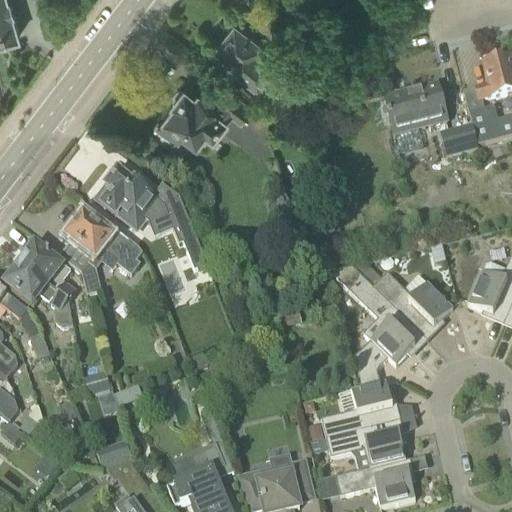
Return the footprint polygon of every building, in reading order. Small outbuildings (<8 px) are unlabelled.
[(13,12),(9,0),(0,0),(0,42),(2,42),(4,46),(12,44),(11,39),(19,37),(12,13),(13,12)] [(286,42),(272,31),(263,13),(259,0),(257,0),(258,0),(260,7),(243,29),(234,23),(231,27),(228,27),(226,30),(226,33),(218,44),(233,55),(227,62),(261,89),(266,83),(269,82),(279,70),(278,67),(270,61),(286,42)] [(314,48),(318,53),(330,43),(325,38),(314,48)] [(488,88),(474,92),(463,95),(477,149),(511,139),(511,75),(508,60),(482,67),(488,88)] [(447,126),(442,106),(437,87),(383,101),(393,140),(447,126)] [(242,118),(250,107),(231,93),(219,109),(198,93),(195,96),(184,88),(182,90),(177,91),(173,96),(174,101),(172,103),(174,104),(151,136),(170,151),(183,133),(203,148),(232,111),(242,118)] [(253,117),(248,123),(253,127),(268,127),(264,113),(253,117)] [(471,129),(440,137),(446,160),(477,152),(471,129)] [(111,196),(100,209),(115,221),(117,218),(136,233),(143,223),(149,228),(167,221),(172,234),(178,249),(183,247),(194,275),(207,269),(180,201),(162,188),(155,198),(159,201),(156,205),(148,198),(149,197),(134,186),(133,187),(117,175),(116,177),(112,177),(106,185),(106,190),(105,190),(105,191),(111,196)] [(113,234),(109,240),(99,232),(83,220),(75,230),(72,231),(69,234),(69,237),(66,241),(82,253),(94,262),(102,251),(119,264),(116,269),(131,281),(141,269),(136,266),(142,257),(138,252),(113,234)] [(25,261),(19,269),(68,306),(76,296),(63,287),(71,277),(62,270),(50,261),(34,249),(33,251),(32,251),(31,251),(30,251),(29,251),(28,251),(28,252),(27,252),(26,252),(26,253),(25,254),(25,255),(24,256),(24,257),(24,258),(24,259),(25,260),(25,261)] [(504,325),(511,307),(511,256),(505,273),(490,267),(486,269),(482,277),(481,276),(467,309),(492,320),(493,318),(505,323),(504,325)] [(452,313),(438,299),(426,288),(418,280),(404,295),(386,277),(381,282),(366,267),(352,271),(372,291),(424,342),(424,341),(422,340),(431,331),(433,332),(452,313)] [(101,296),(95,273),(88,268),(81,278),(87,299),(101,296)] [(68,306),(19,269),(12,277),(10,277),(8,277),(6,279),(5,280),(4,283),(4,285),(5,287),(3,289),(31,310),(39,300),(56,313),(52,317),(55,328),(62,334),(73,332),(68,306)] [(424,342),(372,291),(352,271),(332,276),(334,282),(384,331),(353,362),(361,392),(380,388),(377,376),(379,372),(387,363),(395,371),(414,351),(413,350),(422,341),(423,342),(424,342)] [(26,312),(0,292),(0,305),(0,306),(20,321),(26,312)] [(301,311),(304,327),(316,324),(312,308),(301,311)] [(282,320),(285,333),(301,330),(298,317),(282,320)] [(0,336),(0,366),(12,376),(18,368),(16,359),(0,347),(2,344),(2,338),(0,336)] [(48,361),(40,339),(30,342),(37,364),(48,361)] [(162,350),(172,376),(183,372),(172,347),(162,350)] [(191,365),(195,375),(208,370),(204,359),(191,365)] [(83,382),(89,400),(110,393),(105,376),(83,382)] [(5,385),(0,391),(0,418),(9,426),(10,425),(18,415),(15,405),(14,402),(14,399),(13,396),(11,392),(10,389),(8,387),(6,384),(5,385)] [(343,418),(320,424),(325,443),(395,426),(395,425),(393,426),(390,413),(392,413),(389,402),(385,386),(380,388),(361,392),(351,395),(338,398),(343,418)] [(230,466),(208,413),(201,416),(223,469),(230,466)] [(404,464),(400,444),(398,439),(396,439),(393,427),(395,426),(325,443),(330,462),(365,454),(370,473),(404,464)] [(102,476),(105,475),(105,474),(131,467),(125,445),(95,456),(102,476)] [(213,499),(221,496),(217,486),(211,473),(210,474),(204,461),(204,459),(174,471),(180,486),(166,492),(167,493),(174,511),(180,509),(181,511),(189,507),(191,511),(218,511),(220,510),(217,502),(215,503),(214,501),(213,501),(213,499)] [(298,511),(297,506),(312,503),(303,468),(288,472),(286,464),(273,467),(275,479),(276,483),(259,487),(257,479),(238,484),(250,511),(298,511)] [(405,465),(404,464),(370,473),(335,481),(340,501),(374,493),(379,511),(382,511),(414,504),(408,478),(406,478),(403,466),(405,465)] [(137,511),(143,507),(141,505),(150,498),(133,473),(131,467),(105,474),(105,475),(114,488),(117,486),(132,508),(130,509),(129,507),(120,511),(137,511)]
